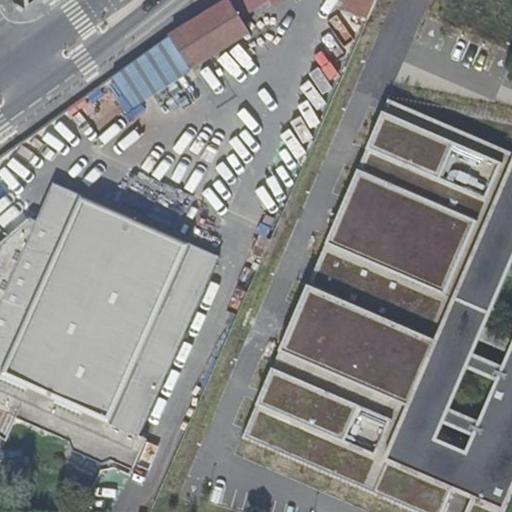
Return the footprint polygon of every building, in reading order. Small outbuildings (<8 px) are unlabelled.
[(240,19),(228,0),(224,0),(169,36),(189,68),(248,32),(240,19)] [(270,0),(228,0),(240,19),(270,0)] [(370,0),(339,0),(338,5),(363,16),(370,0)] [(189,68),(169,36),(112,76),(133,106),(190,69),(189,68)] [(511,511),(511,148),(391,97),(246,436),(425,511),(446,511),(457,487),(478,496),(471,511),(511,511)] [(8,156),(25,183),(46,170),(30,143),(8,156)] [(0,410),(19,418),(73,441),(76,450),(106,463),(116,459),(137,468),(150,437),(143,434),(216,253),(184,239),(170,268),(71,225),(83,196),(50,183),(32,220),(27,218),(25,220),(11,233),(0,243),(0,410)] [(184,239),(83,196),(71,225),(170,268),(184,239)] [(0,435),(8,443),(19,418),(0,410),(0,435)]
